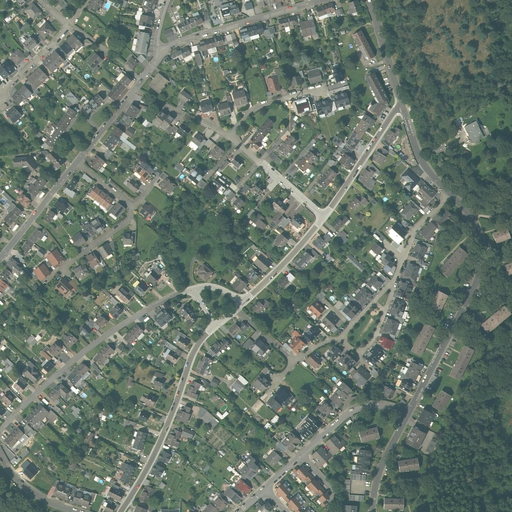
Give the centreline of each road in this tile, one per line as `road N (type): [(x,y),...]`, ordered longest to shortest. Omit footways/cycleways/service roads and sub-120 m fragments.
road 1 (residential): [(450,193),(479,231),(482,266),(408,413)]
road 2 (residential): [(0,429),(77,357),(192,288)]
road 3 (residential): [(120,511),(160,442),(195,348),(214,325)]
road 4 (residential): [(162,54),(321,0)]
road 5 (residential): [(323,218),(401,104)]
road 6 (residential): [(408,413),(379,404),(353,410),(300,455)]
road 7 (residential): [(0,259),(77,162)]
road 8 (residential): [(323,218),(229,138)]
